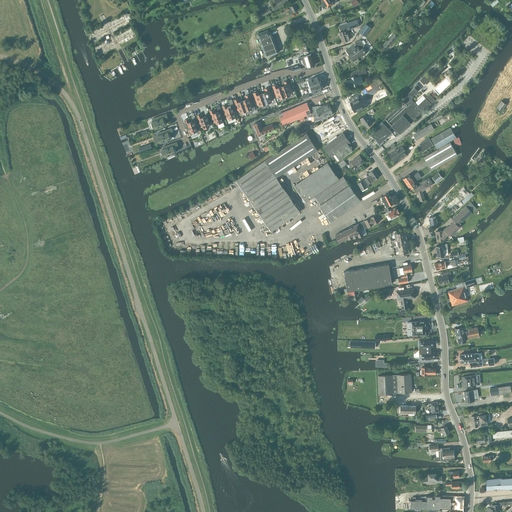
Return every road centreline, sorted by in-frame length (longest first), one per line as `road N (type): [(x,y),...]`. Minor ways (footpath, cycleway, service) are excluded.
road 1 (unknown): [(210,511),(46,0)]
road 2 (tertiary): [(469,511),(471,476),(446,397),(442,326),(418,234),(350,127),(328,68)]
road 3 (residential): [(328,68),(254,84),(177,114),(185,141)]
